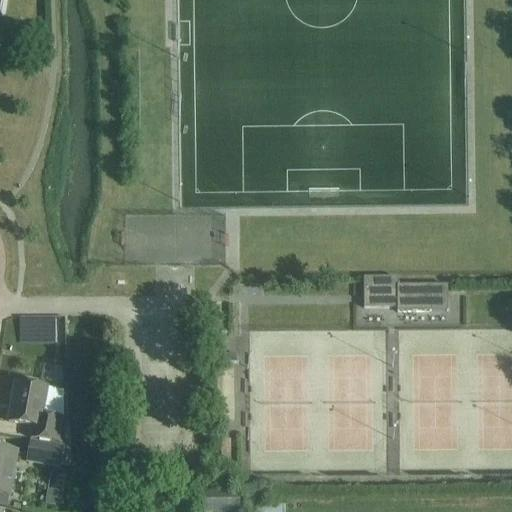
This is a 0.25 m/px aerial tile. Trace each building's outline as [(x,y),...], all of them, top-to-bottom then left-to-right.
[(5,31),(21,34),(23,23),(7,21),(5,31)] [(363,279),(364,291),(364,309),(397,309),(397,313),(448,313),(447,286),(398,287),(398,278),(363,279)] [(218,355),(218,364),(236,364),(236,355),(218,355)] [(42,416),(47,389),(16,383),(12,403),(14,403),(11,422),(9,421),(9,423),(32,427),(30,439),(62,444),(66,421),(42,416)] [(230,440),(219,440),(219,465),(231,465),(230,440)] [(61,448),(60,449),(31,444),(27,464),(59,470),(59,467),(71,469),(70,450),(61,448)] [(0,494),(9,496),(17,453),(1,450),(0,449),(0,494)] [(239,511),(239,491),(201,490),(201,511),(239,511)]
